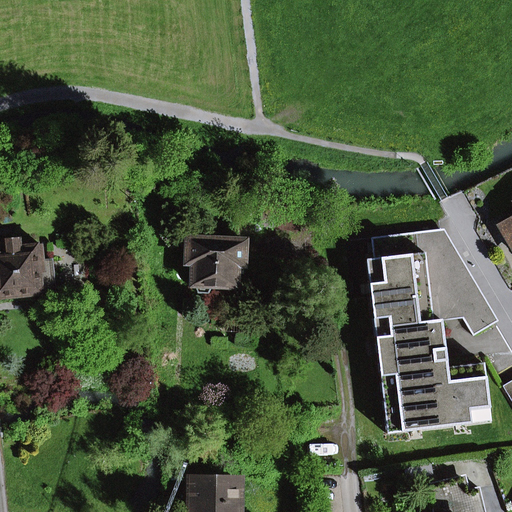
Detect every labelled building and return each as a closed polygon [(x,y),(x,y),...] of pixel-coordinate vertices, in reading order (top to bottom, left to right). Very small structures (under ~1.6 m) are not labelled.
[(139,165),(140,190),(154,189),(154,165),(139,165)] [(511,219),(500,226),(511,245),(511,219)] [(473,336),(498,321),(443,229),(440,230),(445,237),(422,250),(452,301),(462,318),(473,336)] [(482,363),(446,367),(440,321),(438,303),(452,301),(422,250),(445,237),(440,230),(371,238),(373,259),(365,260),(386,434),(489,422),(482,363)] [(52,261),(43,262),(41,246),(20,248),(19,239),(3,241),(4,249),(0,249),(0,297),(55,292),(52,261)] [(236,274),(243,274),(244,241),(187,239),(186,263),(192,264),(191,285),(197,294),(207,294),(212,286),(236,287),(236,274)] [(440,321),(462,318),(452,301),(438,303),(440,321)] [(511,380),(503,386),(511,401),(511,380)] [(459,492),(469,490),(465,475),(456,478),(459,492)] [(469,490),(459,492),(456,478),(426,485),(432,511),(484,511),(479,488),(469,490)] [(235,511),(236,484),(192,482),(191,492),(191,508),(190,511),(235,511)] [(183,507),(191,508),(191,492),(183,492),(183,507)]
